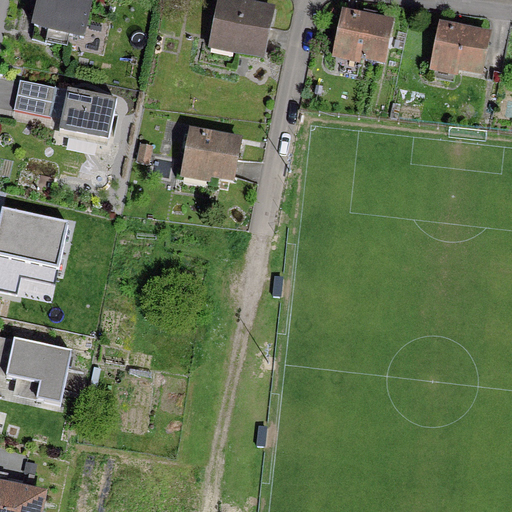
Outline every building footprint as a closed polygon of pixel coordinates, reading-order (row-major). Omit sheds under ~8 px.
[(43,0),(37,40),(91,49),(98,0),(43,0)] [(261,59),(270,13),(218,2),(208,48),(210,48),(211,42),(232,47),(231,52),(261,59)] [(381,63),(389,26),(341,17),(334,53),(381,63)] [(479,75),(486,39),(439,29),(431,66),(479,75)] [(54,91),(17,83),(11,112),(48,120),(54,91)] [(106,142),(114,103),(65,93),(57,132),(106,142)] [(231,181),(238,145),(188,135),(181,172),(231,181)] [(64,226),(5,213),(0,234),(0,252),(55,265),(64,226)] [(65,351),(12,341),(6,372),(38,378),(35,395),(56,399),(65,351)] [(33,511),(37,492),(0,485),(0,511),(33,511)]
